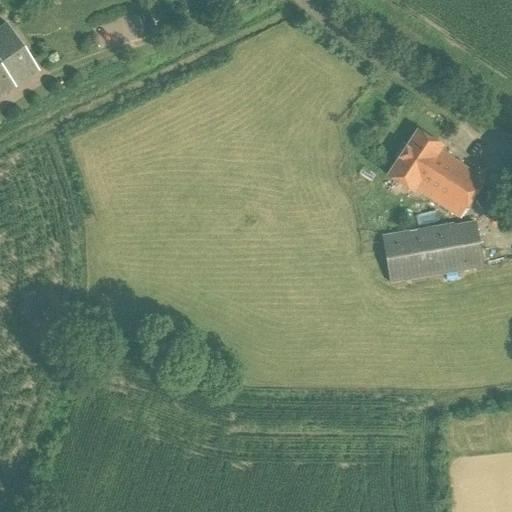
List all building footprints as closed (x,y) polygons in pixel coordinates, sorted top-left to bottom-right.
[(0,97),(38,72),(6,25),(0,29),(0,97)] [(460,219),(484,182),(439,152),(442,148),(417,132),(387,177),(412,193),(415,189),(460,219)] [(389,284),(402,281),(482,268),(475,224),(382,240),(389,284)] [(511,281),(423,291),(426,317),(511,306),(511,281)] [(511,321),(442,331),(451,389),(511,380),(511,321)]
